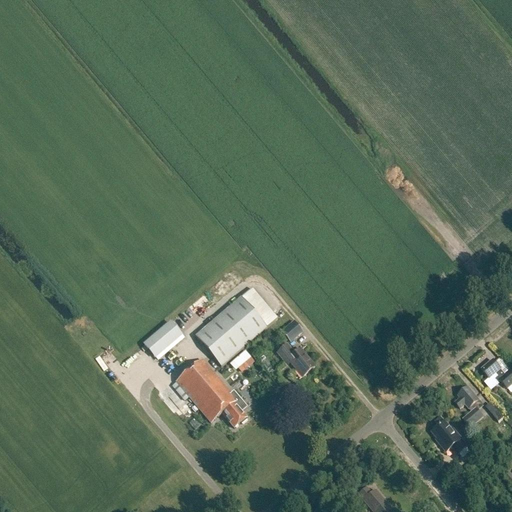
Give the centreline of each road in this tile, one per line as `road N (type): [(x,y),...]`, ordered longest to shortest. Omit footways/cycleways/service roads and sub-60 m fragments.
road 1 (unclassified): [(378,417),(511,305)]
road 2 (unclassified): [(267,511),(378,417)]
road 3 (residential): [(458,511),(378,417)]
